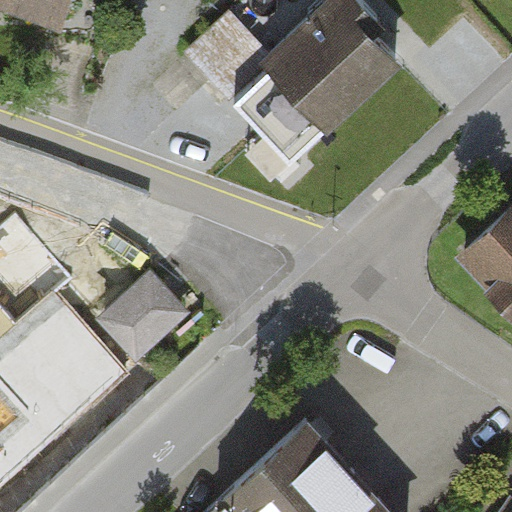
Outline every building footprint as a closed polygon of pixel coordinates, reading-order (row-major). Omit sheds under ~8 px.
[(0,0),(59,19),(54,33),(97,47),(112,0),(0,0)] [(291,154),(397,56),(370,27),(380,18),(363,0),(328,0),(267,57),(272,63),(236,95),(291,154)] [(255,39),(230,12),(189,50),(214,77),(255,39)] [(511,208),(466,252),(511,301),(511,208)] [(184,309),(151,273),(105,315),(138,351),(184,309)] [(393,511),(306,418),(203,511),(393,511)] [(511,511),(511,501),(503,511),(511,511)]
